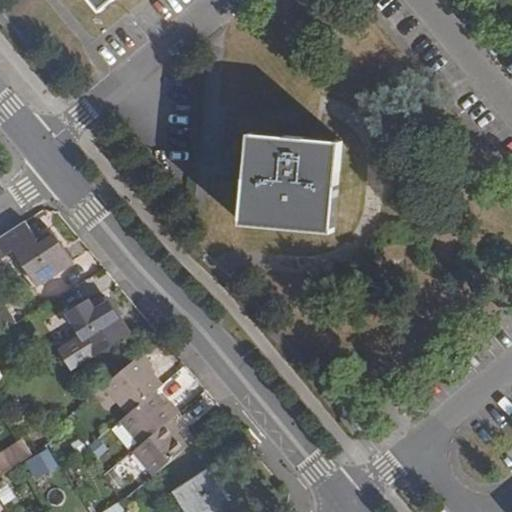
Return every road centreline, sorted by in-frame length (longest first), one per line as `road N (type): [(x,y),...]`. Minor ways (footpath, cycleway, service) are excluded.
road 1 (tertiary): [(348,505),(59,175)]
road 2 (residential): [(220,0),(42,154)]
road 3 (residential): [(511,105),(425,0)]
road 4 (residential): [(416,448),(511,366)]
